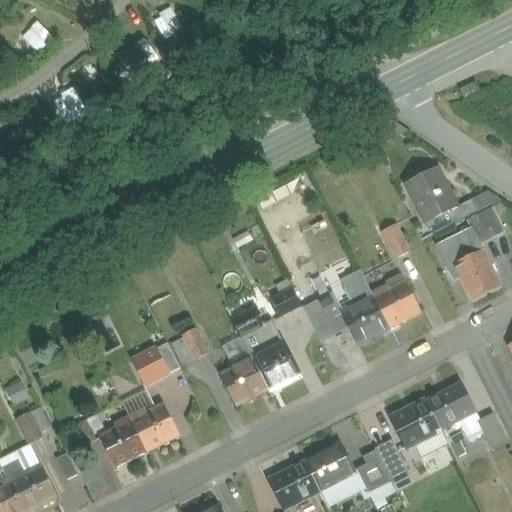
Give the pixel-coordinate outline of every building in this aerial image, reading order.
[(165,35),(182,26),(173,10),(156,19),(165,35)] [(39,22),(23,37),(39,53),(55,38),(39,22)] [(66,125),(89,115),(78,90),(56,99),(66,125)] [(438,170),(405,186),(424,224),(457,207),(438,170)] [(397,261),(413,252),(399,225),(383,233),(397,261)] [(452,268),(484,253),(473,230),(441,245),(452,268)] [(484,253),(452,268),(471,304),(496,292),(502,289),(484,253)] [(364,271),(343,280),(350,295),(371,285),(364,271)] [(404,280),(372,295),(390,332),(422,316),(404,280)] [(372,295),(357,303),(359,307),(343,315),(359,347),(390,332),(372,295)] [(285,317),(305,308),(300,298),(280,308),(285,317)] [(200,330),(136,361),(147,385),(212,355),(200,330)] [(234,364),(251,354),(241,338),(225,348),(234,364)] [(283,342),(251,357),(269,393),(301,378),(283,342)] [(251,357),(236,365),(237,369),(221,377),(238,409),(269,393),(251,357)] [(9,388),(14,405),(31,400),(25,383),(9,388)] [(462,385),(427,403),(442,433),(477,415),(462,385)] [(442,433),(427,403),(403,415),(391,421),(406,451),(442,433)] [(163,407),(147,415),(145,411),(130,419),(148,455),(179,439),(163,407)] [(17,420),(28,444),(53,432),(42,408),(17,420)] [(148,455),(130,419),(114,427),(116,430),(100,439),(117,471),(148,455)] [(341,447),(305,465),(320,494),(356,476),(341,447)] [(57,459),(68,481),(80,475),(69,453),(57,459)] [(305,465),(270,483),(285,511),(320,494),(305,465)] [(41,468),(25,476),(24,473),(8,481),(24,511),(35,511),(58,501),(41,468)] [(0,511),(24,511),(8,481),(0,484),(0,511)]
